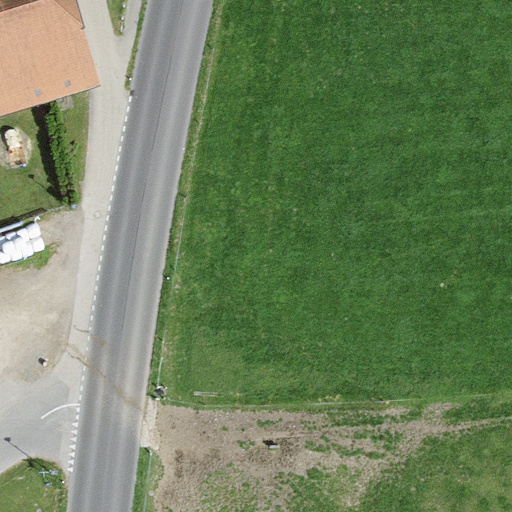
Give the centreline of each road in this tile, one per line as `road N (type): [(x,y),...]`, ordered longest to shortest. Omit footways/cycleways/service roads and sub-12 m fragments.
road 1 (secondary): [(183,0),(111,405)]
road 2 (track): [(91,0),(105,37),(158,111)]
road 3 (unclassified): [(0,447),(65,406),(111,405)]
